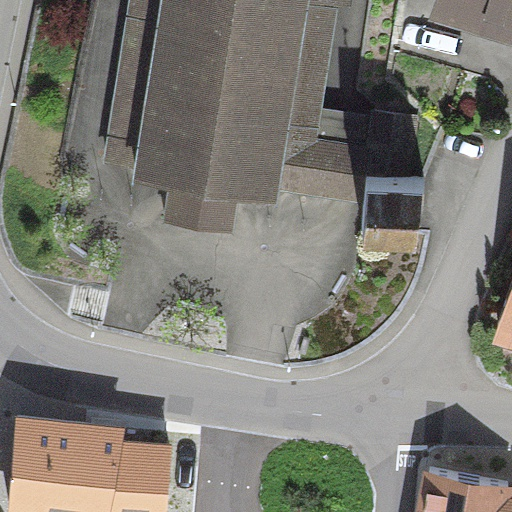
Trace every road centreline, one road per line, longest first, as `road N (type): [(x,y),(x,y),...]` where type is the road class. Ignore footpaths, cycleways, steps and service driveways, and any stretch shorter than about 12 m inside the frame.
road 1 (residential): [(0,316),(43,356),(170,387),(404,422)]
road 2 (residential): [(404,422),(461,245),(490,184),(511,159)]
